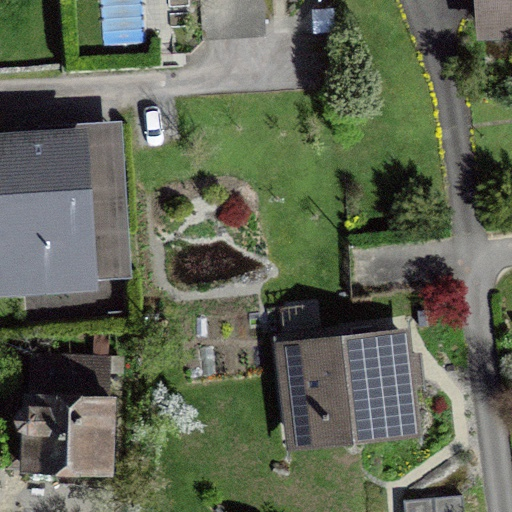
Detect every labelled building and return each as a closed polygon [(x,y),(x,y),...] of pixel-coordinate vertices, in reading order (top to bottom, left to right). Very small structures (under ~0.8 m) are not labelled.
[(511,0),(478,0),(480,25),(511,23),(511,0)] [(80,138),(0,143),(0,285),(129,275),(125,228),(85,230),(80,138)] [(283,347),(292,437),(412,423),(402,333),(283,347)] [(107,360),(31,357),(27,407),(11,414),(11,422),(27,430),(25,470),(107,473),(109,397),(106,397),(107,360)] [(463,511),(462,495),(403,500),(403,511),(463,511)]
